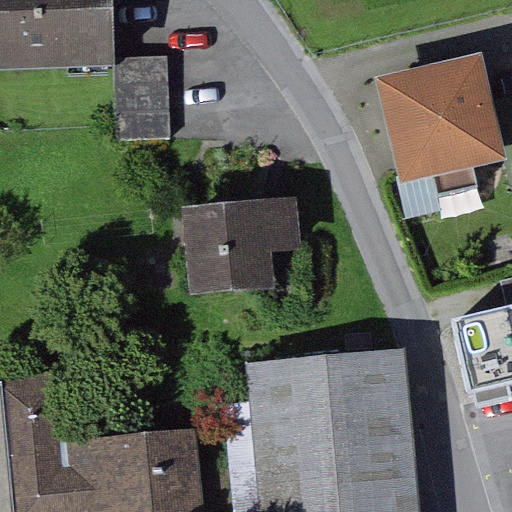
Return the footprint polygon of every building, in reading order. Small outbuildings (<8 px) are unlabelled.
[(117,0),(0,0),(0,82),(121,75),(117,0)] [(480,73),(394,89),(414,198),(500,182),(480,73)] [(298,209),(195,217),(201,303),(305,295),(298,209)] [(511,323),(481,330),(500,423),(511,420),(511,323)] [(419,511),(405,362),(257,377),(270,511),(419,511)] [(83,378),(0,385),(0,511),(229,511),(222,434),(90,447),(83,378)]
